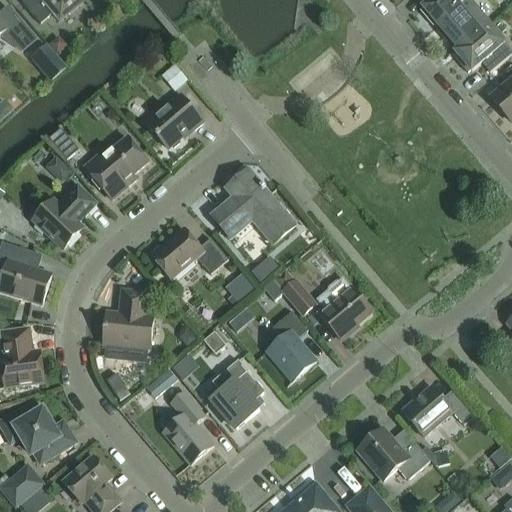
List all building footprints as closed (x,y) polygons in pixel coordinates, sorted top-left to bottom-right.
[(58,22),(84,0),(23,0),(21,2),(34,18),(40,24),(52,14),(58,22)] [(427,0),(429,3),(422,9),(423,10),(421,12),(428,21),(431,19),(438,27),(468,1),(467,0),(427,0)] [(456,55),(490,27),(468,1),(438,27),(444,34),(441,37),(449,46),(452,44),(458,51),(455,53),(456,55)] [(0,39),(22,54),(36,42),(7,8),(0,13),(0,39)] [(75,38),(82,34),(73,20),(48,36),(63,60),(81,49),(75,38)] [(490,75),(505,62),(511,55),(511,53),(505,45),(490,27),(456,55),(463,63),(460,65),(468,74),(471,72),(472,73),(482,64),(490,75)] [(66,68),(61,63),(45,45),(29,59),(45,77),(49,82),(66,68)] [(511,82),(491,100),(511,124),(511,123),(511,82)] [(193,133),(203,124),(181,97),(166,110),(147,126),(155,135),(168,150),(170,149),(173,150),(179,145),(179,141),(191,131),(193,133)] [(66,162),(78,151),(61,130),(48,141),(66,162)] [(85,170),(112,202),(136,181),(133,177),(148,164),(128,140),(104,159),(101,156),(85,170)] [(262,187),(249,172),(226,191),(233,200),(212,218),(231,240),(252,222),(273,246),(295,227),(265,191),(267,190),(263,186),(262,187)] [(78,225),(96,206),(78,188),(60,207),(54,202),(34,224),(62,251),(83,229),(78,225)] [(200,249),(184,231),(163,249),(159,248),(154,252),(154,256),(152,258),(165,274),(171,282),(197,260),(211,277),(229,262),(223,255),(210,240),(200,249)] [(0,294),(42,308),(52,277),(30,270),(35,254),(2,244),(0,249),(0,261),(8,264),(0,289),(0,294)] [(311,266),(299,273),(314,298),(326,290),(311,266)] [(234,297),(229,301),(235,307),(255,290),(245,279),(230,292),(234,297)] [(371,314),(351,289),(352,289),(343,279),(340,282),(337,282),(329,289),(328,291),(316,301),(323,309),(318,314),(342,342),(353,333),(351,331),(371,314)] [(264,290),(275,302),(284,294),(273,282),(264,290)] [(296,283),(284,294),(303,317),(315,307),(296,283)] [(145,318),(148,295),(122,292),(120,308),(123,308),(122,315),(107,314),(103,346),(150,351),(154,319),(145,318)] [(287,389),(316,364),(297,341),(308,332),(292,313),(272,330),(278,337),(277,338),(276,342),(278,344),(268,352),(292,383),(286,388),(287,389)] [(231,336),(241,325),(230,315),(220,326),(231,336)] [(32,354),(29,331),(1,334),(5,358),(1,359),(5,390),(45,385),(40,353),(32,354)] [(216,355),(225,347),(215,335),(205,343),(216,355)] [(180,370),(191,361),(186,355),(170,368),(182,381),(186,378),(180,370)] [(236,431),(260,411),(253,404),(265,394),(238,362),(212,384),(221,394),(212,402),(236,431)] [(169,371),(155,383),(163,393),(177,382),(169,371)] [(443,401),(432,388),(403,414),(424,438),(452,414),(464,427),(474,419),(452,393),(443,401)] [(191,467),(214,448),(196,426),(205,419),(192,403),(184,394),(171,405),(183,418),(163,435),(191,467)] [(57,436),(43,412),(40,414),(34,403),(0,423),(0,429),(10,447),(22,441),(32,456),(34,455),(40,466),(77,444),(68,429),(57,436)] [(393,441),(383,430),(357,452),(384,483),(398,470),(408,482),(431,463),(422,452),(409,437),(400,444),(395,439),(393,441)] [(110,511),(121,503),(111,491),(106,485),(112,480),(94,458),(63,484),(81,505),(84,503),(92,511),(110,511)] [(0,491),(16,511),(46,486),(28,465),(0,488),(0,491)] [(340,511),(324,492),(316,483),(306,491),(308,494),(300,500),(299,500),(297,502),(297,503),(295,505),(297,507),(291,511),(288,511),(286,511),(340,511)] [(351,511),(388,511),(370,490),(348,508),(351,511)]
